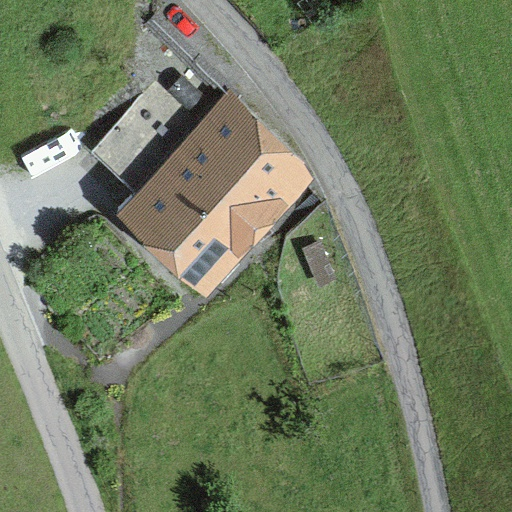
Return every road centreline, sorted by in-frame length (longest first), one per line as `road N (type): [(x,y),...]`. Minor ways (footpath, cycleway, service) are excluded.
road 1 (unclassified): [(195,0),(293,100),(367,236),(432,511)]
road 2 (unclassified): [(75,511),(63,460),(0,301)]
